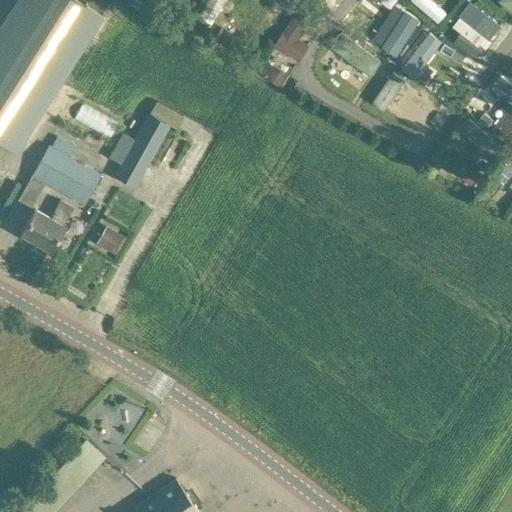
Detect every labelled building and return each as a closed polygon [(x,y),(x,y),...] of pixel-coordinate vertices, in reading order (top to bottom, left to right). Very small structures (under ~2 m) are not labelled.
[(0,140),(16,151),(38,117),(102,16),(77,0),(17,0),(0,27),(0,140)] [(430,0),(411,0),(437,21),(445,13),(430,0)] [(511,0),(499,0),(500,0),(511,10),(511,0)] [(471,2),(460,17),(488,39),(500,25),(471,2)] [(395,5),(373,39),(396,54),(418,20),(395,5)] [(297,10),(276,44),(299,59),(307,46),(297,40),(310,18),(297,10)] [(342,32),(331,46),(370,75),(380,61),(342,32)] [(430,32),(403,68),(415,77),(436,48),(442,41),(430,32)] [(472,39),(466,49),(477,57),(484,46),(472,39)] [(445,42),(440,50),(450,56),(455,49),(445,42)] [(268,64),(262,74),(279,85),(285,76),(268,64)] [(393,71),(372,101),(385,109),(405,80),(393,71)] [(511,83),(501,74),(492,86),(501,93),(511,102),(511,83)] [(121,132),(107,157),(120,164),(114,175),(139,190),(142,185),(137,183),(169,125),(175,128),(182,116),(154,101),(134,139),(121,132)] [(484,113),(478,120),(487,127),(493,120),(484,113)] [(469,119),(460,130),(481,147),(477,153),(487,161),(500,144),(469,119)] [(32,174),(18,200),(31,207),(45,182),(84,204),(101,174),(70,157),(51,146),(48,145),(32,174)] [(511,151),(494,173),(505,182),(511,173),(511,151)] [(469,169),(462,177),(471,184),(478,176),(469,169)] [(50,217),(34,208),(31,215),(21,233),(50,249),(64,225),(63,225),(73,207),(60,199),(50,217)] [(106,224),(96,242),(116,252),(126,235),(106,224)] [(42,467),(32,457),(5,487),(15,496),(42,467)] [(168,511),(189,498),(176,478),(134,506),(137,511),(136,511),(168,511)] [(198,511),(189,498),(168,511),(198,511)]
